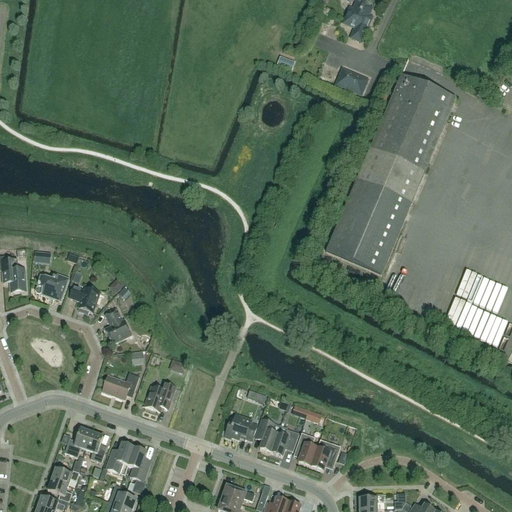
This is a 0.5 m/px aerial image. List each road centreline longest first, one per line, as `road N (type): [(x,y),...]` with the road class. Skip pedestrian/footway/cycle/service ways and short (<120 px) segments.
road 1 (residential): [(483,511),(392,458),(363,463),(323,494)]
road 2 (residential): [(79,405),(96,355),(83,329),(28,310),(0,321)]
road 3 (residential): [(196,445),(323,494)]
road 4 (residential): [(79,405),(196,445)]
